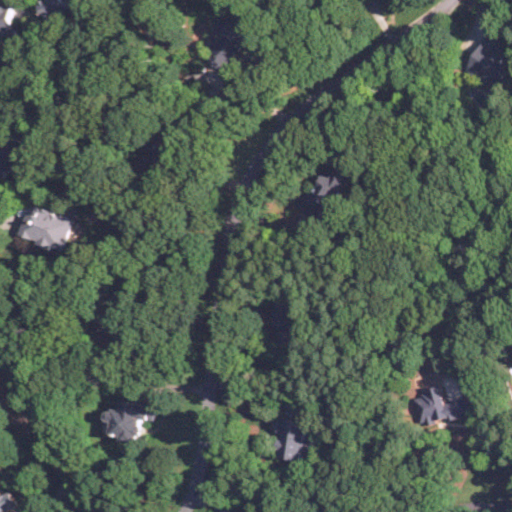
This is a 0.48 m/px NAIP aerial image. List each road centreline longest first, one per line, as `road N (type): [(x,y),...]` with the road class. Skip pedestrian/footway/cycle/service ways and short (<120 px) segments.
road 1 (residential): [(449,0),(295,113),(259,157),(231,224),(202,458),(183,511)]
road 2 (residential): [(96,511),(54,453),(0,345)]
